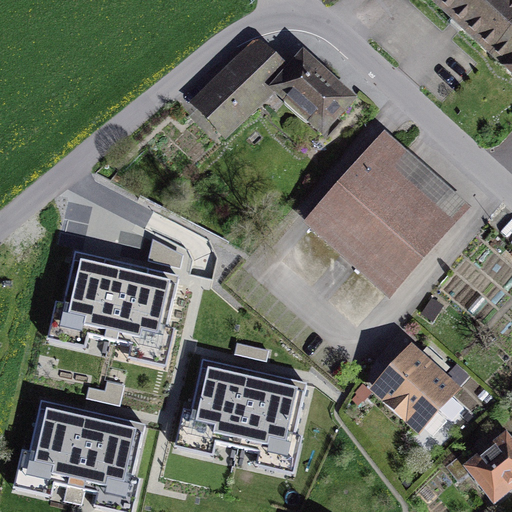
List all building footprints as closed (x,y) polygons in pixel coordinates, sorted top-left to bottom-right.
[(511,0),(434,0),(511,72),(511,0)] [(322,133),(351,101),(303,57),(290,72),(261,46),(200,105),(228,134),(275,89),(322,133)] [(449,224),(389,171),(404,154),(388,140),(312,225),(389,292),(449,224)] [(176,275),(86,255),(70,328),(159,348),(176,275)] [(378,392),(419,429),(437,409),(451,422),(463,409),(448,396),(452,392),(439,380),(449,369),(427,349),(417,360),(412,355),(378,392)] [(303,379),(213,361),(197,439),(288,456),(303,379)] [(143,428),(46,407),(28,487),(126,508),(143,428)] [(511,450),(495,430),(475,446),(485,459),(471,470),(495,499),(511,485),(511,450)]
